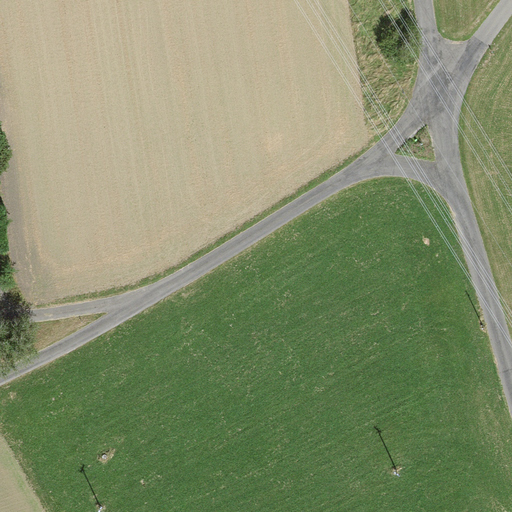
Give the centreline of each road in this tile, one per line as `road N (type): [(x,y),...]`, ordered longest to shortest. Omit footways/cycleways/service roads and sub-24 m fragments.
road 1 (residential): [(362,165),(140,303),(0,376)]
road 2 (unclassified): [(453,183),(511,386)]
